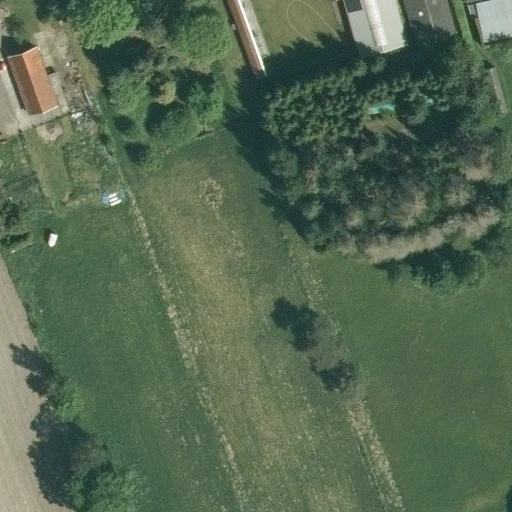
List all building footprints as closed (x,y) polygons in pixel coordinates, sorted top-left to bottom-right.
[(227,0),(256,80),(267,75),(239,0),(227,0)] [(343,0),(359,56),(407,43),(394,0),(343,0)] [(445,0),(402,0),(414,41),(454,30),(445,0)] [(130,5),(109,12),(121,47),(143,39),(130,5)] [(511,33),(511,13),(475,16),(476,36),(511,33)] [(54,106),(47,88),(33,48),(7,58),(28,116),(54,106)] [(480,67),(487,112),(499,110),(493,66),(480,67)]
